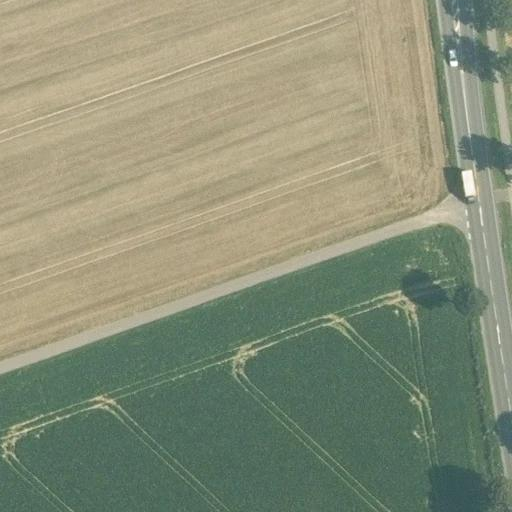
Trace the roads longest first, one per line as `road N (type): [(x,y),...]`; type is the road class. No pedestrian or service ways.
road 1 (unclassified): [(0,368),(481,203)]
road 2 (secondary): [(511,419),(481,203)]
road 3 (secondary): [(481,203),(458,0)]
